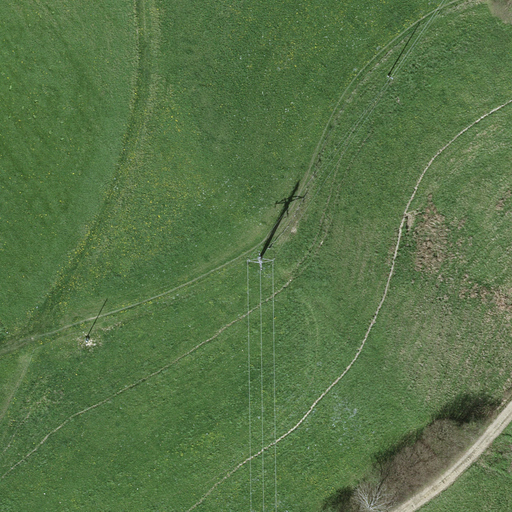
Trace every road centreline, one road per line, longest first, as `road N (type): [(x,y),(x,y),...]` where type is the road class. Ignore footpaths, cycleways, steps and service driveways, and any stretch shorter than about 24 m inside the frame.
road 1 (track): [(0,346),(27,327),(70,274),(127,139),(138,0)]
road 2 (track): [(511,411),(400,511)]
